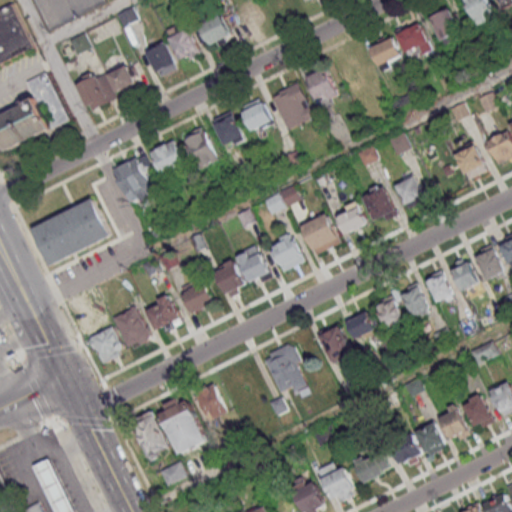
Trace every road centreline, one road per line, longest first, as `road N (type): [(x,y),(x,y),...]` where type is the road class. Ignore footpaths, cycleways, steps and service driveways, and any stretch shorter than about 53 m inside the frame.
road 1 (residential): [(511,196),(80,412)]
road 2 (residential): [(385,0),(0,190)]
road 3 (secondary): [(129,511),(61,375)]
road 4 (residential): [(511,448),(384,511)]
road 5 (secondary): [(61,375),(6,264)]
